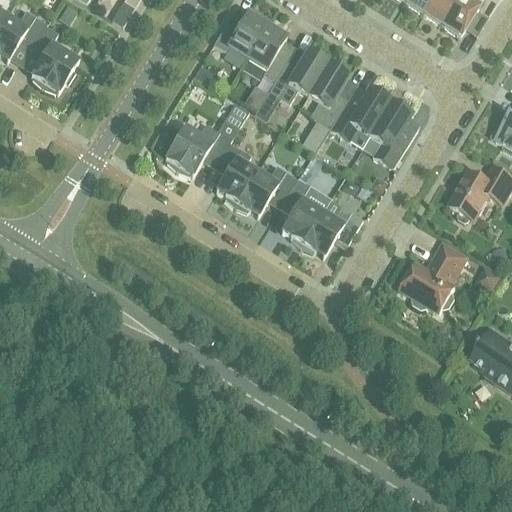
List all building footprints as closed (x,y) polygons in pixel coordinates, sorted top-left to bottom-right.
[(91,1),(89,0),(73,0),(73,1),(86,9),(91,1)] [(127,0),(124,6),(134,13),(142,0),(127,0)] [(434,0),(409,0),(405,7),(423,18),(434,0)] [(434,0),(423,18),(441,29),(459,0),(434,0)] [(459,0),(441,29),(460,41),(476,16),(488,23),(501,2),(497,0),(459,0)] [(78,14),(65,7),(56,23),(69,30),(78,14)] [(18,28),(6,21),(0,31),(0,61),(6,66),(7,67),(20,47),(31,54),(46,31),(47,29),(29,18),(25,16),(18,28)] [(247,63),(267,30),(248,18),(237,36),(226,29),(213,49),(225,56),(228,51),(247,63)] [(286,42),(267,30),(247,63),(266,75),(263,80),(274,87),(283,73),(287,67),(276,60),(286,42)] [(46,31),(31,54),(43,62),(31,82),(32,82),(34,83),(32,85),(41,92),(44,94),(54,98),(56,96),(57,97),(57,98),(58,99),(65,87),(68,89),(75,78),(72,76),(79,65),(78,64),(77,65),(51,49),(58,38),(46,31)] [(308,101),(328,68),(323,65),(323,60),(314,55),(310,57),(308,56),(294,79),(283,73),(269,97),(289,109),(298,95),(308,101)] [(328,68),(308,101),(318,107),(309,122),(330,134),(345,111),(334,105),(349,81),(328,68)] [(345,111),(330,134),(362,154),(369,142),(390,107),(369,93),(355,117),(345,111)] [(412,120),(390,107),(369,142),(380,149),(372,161),(393,173),(408,150),(397,143),(412,120)] [(248,117),(234,109),(226,122),(240,131),(248,117)] [(504,120),(490,142),(504,151),(503,153),(511,159),(511,119),(508,122),(504,120)] [(229,148),(230,148),(231,145),(205,129),(198,140),(186,132),(187,132),(186,131),(179,142),(176,141),(169,152),(172,153),(165,165),(166,166),(166,165),(168,166),(166,168),(175,176),(178,178),(189,182),(190,179),(191,180),(191,181),(192,182),(204,162),(216,169),(229,148)] [(229,148),(216,169),(228,176),(216,196),(217,197),(217,196),(226,202),(224,204),(233,211),(235,212),(257,176),(246,169),(251,161),(230,148),(229,148)] [(268,183),(257,176),(235,212),(237,213),(247,218),(248,216),(257,221),(258,222),(270,202),(282,210),(297,184),(276,171),(268,183)] [(470,178),(457,200),(455,199),(449,208),(451,209),(450,212),(459,217),(457,220),(458,224),(465,228),(468,227),(470,224),(474,226),(489,202),(502,210),(511,193),(511,184),(493,173),(485,187),(470,178)] [(297,184),(282,210),(293,217),(281,237),(282,237),(283,237),(291,242),(290,244),(299,251),(301,252),(323,217),(302,204),(310,191),(298,183),(297,184)] [(334,224),(323,217),(301,252),(302,253),(313,258),(314,256),(322,261),(322,262),(323,263),(336,243),(348,250),(363,225),(342,211),(334,224)] [(451,290),(467,263),(443,249),(427,276),(416,270),(401,296),(413,303),(412,304),(413,309),(422,314),(426,313),(427,311),(439,319),(443,313),(444,313),(449,312),(454,304),(453,299),(451,298),(455,293),(451,290)] [(499,282),(485,274),(477,288),(491,296),(499,282)] [(511,347),(492,333),(470,365),(488,376),(485,380),(511,398),(511,347)]
